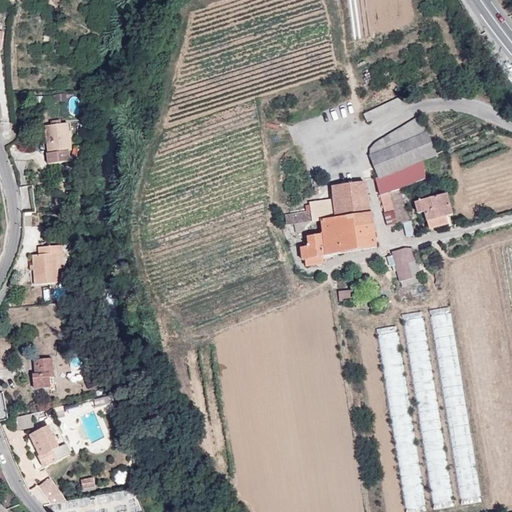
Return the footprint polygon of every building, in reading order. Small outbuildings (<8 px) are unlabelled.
[(405,104),(402,96),(364,114),(367,122),(405,104)] [(437,155),(420,116),(375,143),(370,150),(370,155),(379,177),(380,179),(423,161),(437,155)] [(48,120),(50,158),(74,156),(72,118),(48,120)] [(423,161),(380,179),(379,177),(377,178),(381,196),(389,192),(399,189),(425,179),(423,161)] [(365,182),(333,187),(334,200),(368,195),(365,182)] [(409,222),(399,189),(389,192),(398,225),(404,223),(409,222)] [(380,196),(385,213),(384,214),(388,225),(389,228),(398,225),(389,192),(381,196),(380,196)] [(447,194),(416,203),(419,213),(426,212),(430,229),(448,224),(446,217),(453,215),(447,194)] [(372,213),(368,195),(334,200),(330,201),(310,203),(311,206),(312,212),(307,212),(285,215),(287,225),(294,224),(300,223),(312,221),(313,222),(322,221),(324,234),(340,231),(374,226),(372,213)] [(410,221),(409,222),(404,223),(407,237),(414,236),(414,233),(410,221)] [(300,223),(294,224),(296,233),(302,232),(300,223)] [(374,226),(340,231),(342,253),(377,247),(374,226)] [(324,234),(308,236),(310,246),(302,248),(304,260),(305,260),(323,257),(342,253),(340,231),(324,234)] [(63,246),(39,247),(39,255),(33,255),(34,265),(34,270),(35,285),(59,284),(58,269),(57,254),(63,254),(63,246)] [(417,261),(413,249),(406,248),(392,252),(393,255),(387,256),(390,266),(395,265),(395,266),(397,266),(399,265),(417,261)] [(307,267),(324,264),(323,257),(305,260),(307,267)] [(423,282),(417,261),(399,265),(397,266),(403,288),(423,282)] [(363,290),(339,292),(340,301),(363,300),(363,290)] [(54,373),(53,359),(35,360),(36,374),(33,375),(35,389),(51,388),(51,378),(50,373),(54,373)] [(97,408),(111,405),(109,396),(94,400),(97,408)] [(66,417),(63,407),(56,408),(59,419),(66,417)] [(34,427),(32,414),(15,418),(17,431),(34,427)] [(49,426),(30,435),(41,456),(39,457),(45,468),(58,461),(58,460),(71,454),(67,445),(60,448),(49,426)] [(39,486),(51,504),(66,501),(50,478),(39,486)] [(83,489),(96,487),(94,478),(82,480),(83,489)]
